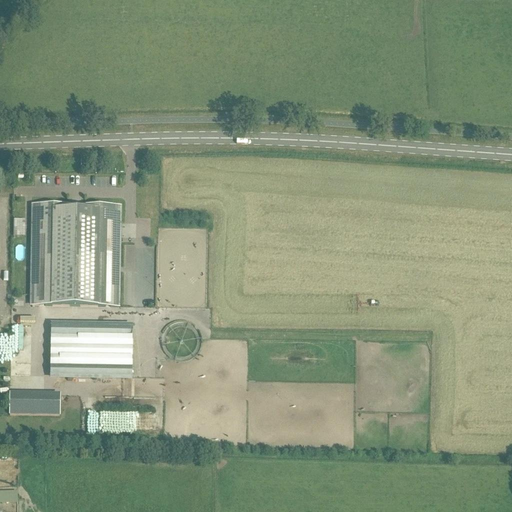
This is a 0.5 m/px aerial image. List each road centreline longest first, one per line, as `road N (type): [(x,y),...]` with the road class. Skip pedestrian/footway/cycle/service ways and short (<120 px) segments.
road 1 (secondary): [(511,156),(226,138),(0,144)]
road 2 (unknown): [(129,192),(134,315)]
